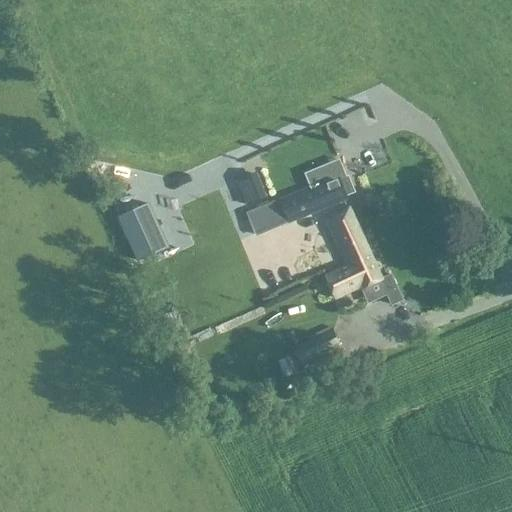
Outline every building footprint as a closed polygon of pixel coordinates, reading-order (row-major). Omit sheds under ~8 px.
[(263,198),(253,173),(237,180),(247,205),(263,198)] [(395,173),(375,182),(386,204),(406,195),(395,173)] [(289,222),(349,198),(347,194),(355,191),(349,174),(347,175),(341,177),(340,175),(310,186),(295,192),(280,199),(289,222)] [(169,247),(149,203),(119,216),(138,261),(169,247)] [(346,262),(370,251),(349,208),(326,218),(346,262)] [(346,262),(323,273),(335,298),(357,288),(358,290),(361,289),(367,303),(386,295),(391,305),(402,300),(390,275),(382,279),(370,251),(346,262)] [(407,318),(411,330),(429,323),(425,311),(407,318)] [(308,340),(295,346),(303,363),(317,356),(338,346),(330,329),(308,340)]
